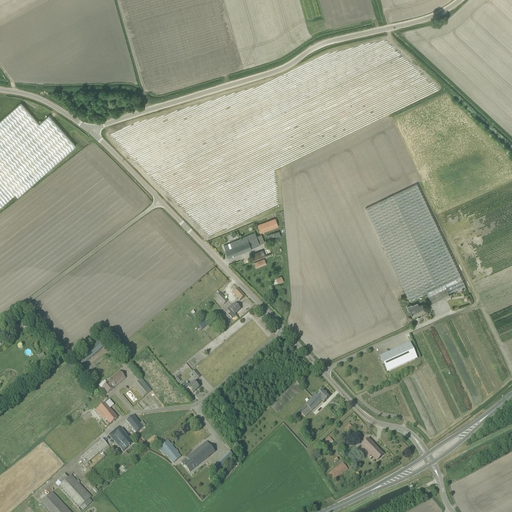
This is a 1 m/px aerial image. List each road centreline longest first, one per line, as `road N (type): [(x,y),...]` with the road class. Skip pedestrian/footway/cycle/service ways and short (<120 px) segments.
road 1 (unclassified): [(88,130),(460,0)]
road 2 (unclassified): [(159,201),(0,322)]
road 3 (unclassified): [(133,412),(192,406),(282,327)]
road 4 (tertiary): [(282,327),(159,201)]
road 5 (tertiary): [(407,432),(363,415),(282,327)]
